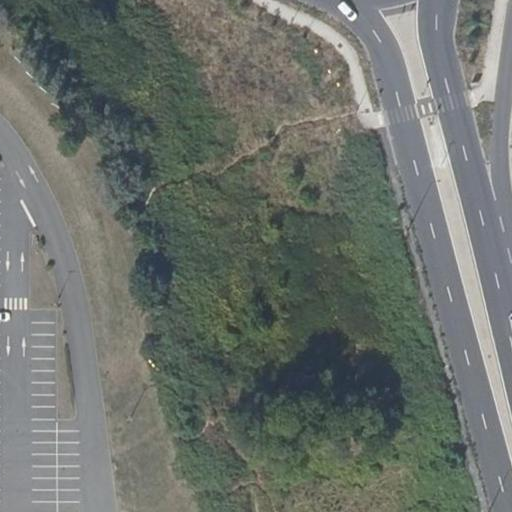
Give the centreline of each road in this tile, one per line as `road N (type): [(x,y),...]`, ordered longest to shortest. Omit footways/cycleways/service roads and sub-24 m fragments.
road 1 (primary): [(347,0),(387,58),(505,511)]
road 2 (primary): [(511,344),(440,53),(439,0)]
road 3 (secondary): [(511,255),(498,163),(511,38)]
